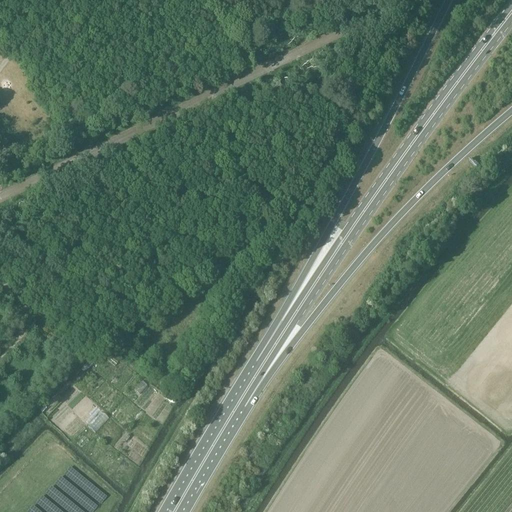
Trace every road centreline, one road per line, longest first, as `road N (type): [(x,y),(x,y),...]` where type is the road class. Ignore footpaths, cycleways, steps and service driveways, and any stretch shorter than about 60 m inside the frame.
road 1 (primary): [(511,11),(382,184),(238,405)]
road 2 (primary): [(448,0),(238,405)]
road 3 (primary): [(238,405),(378,238),(511,111)]
road 4 (primary): [(238,405),(173,511)]
